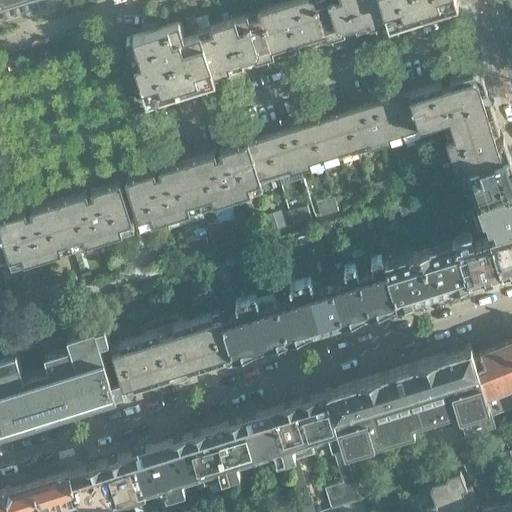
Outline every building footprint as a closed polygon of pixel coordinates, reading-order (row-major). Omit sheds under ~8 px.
[(328,37),(316,0),(286,0),(256,9),(270,55),(328,37)] [(379,0),(316,0),(328,37),(344,32),(342,27),(354,23),(356,29),(386,19),(379,0)] [(457,4),(455,0),(379,0),(386,19),(388,26),(457,4)] [(270,55),(256,9),(209,24),(211,30),(200,33),(213,73),(243,64),(242,58),(253,55),(255,60),(270,55)] [(213,73),(200,33),(199,31),(183,36),(178,20),(151,28),(126,36),(146,101),(215,80),(213,73)] [(103,45),(99,31),(86,35),(91,49),(103,45)] [(491,103),(482,74),(472,69),(407,89),(420,129),(423,129),(421,124),(449,116),(491,103)] [(420,129),(407,89),(327,114),(340,154),(420,129)] [(501,135),(491,103),(449,116),(454,133),(446,135),(453,158),(462,156),(465,166),(467,166),(467,167),(509,153),(503,135),(501,135)] [(340,154),(327,114),(247,139),(260,179),(340,154)] [(260,179),(247,139),(186,158),(201,206),(251,190),(249,183),(260,179)] [(511,189),(511,161),(511,160),(509,153),(467,167),(462,169),(473,202),(511,189)] [(201,206),(186,158),(124,177),(137,218),(150,214),(152,221),(201,206)] [(418,184),(414,170),(396,176),(400,190),(418,184)] [(392,193),(387,178),(369,184),(374,198),(392,193)] [(132,219),(119,179),(57,198),(72,246),(122,230),(120,223),(132,219)] [(511,226),(511,189),(473,202),(479,219),(485,217),(488,226),(494,224),(496,231),(511,226)] [(338,209),(334,195),(316,201),(320,215),(338,209)] [(419,228),(410,197),(397,201),(407,232),(419,228)] [(72,246),(57,198),(0,215),(0,230),(9,258),(21,254),(23,261),(72,246)] [(311,218),(307,204),(289,209),(293,223),(311,218)] [(511,226),(496,231),(489,233),(501,271),(511,267),(511,226)] [(0,260),(9,258),(0,230),(0,260)] [(501,271),(489,233),(473,238),(471,230),(454,235),(455,238),(468,281),(501,271)] [(468,281),(455,238),(419,249),(432,292),(454,285),(458,287),(464,285),(466,281),(468,281)] [(432,292),(419,249),(383,260),(396,303),(432,292)] [(396,303),(383,260),(381,253),(371,256),(372,258),(370,258),(371,264),(373,263),(375,268),(357,273),(369,311),(396,303)] [(308,270),(303,254),(292,257),(297,273),(308,270)] [(369,311),(357,273),(353,261),(344,264),(344,266),(343,267),(345,272),(346,272),(348,276),(330,282),(342,320),(369,311)] [(342,320),(330,282),(312,287),(311,283),(313,283),(311,277),(309,277),(308,275),(299,278),(314,328),(342,320)] [(314,328),(299,278),(289,281),(290,283),(288,284),(290,290),(292,289),(293,293),(275,299),(287,337),(314,328)] [(287,337),(275,299),(257,304),(256,300),(258,300),(256,294),(254,294),(253,293),(244,296),(259,345),(287,337)] [(259,345),(244,296),(234,299),(235,300),(233,301),(235,307),(237,306),(238,310),(220,316),(232,354),(259,345)] [(232,354),(220,316),(218,308),(109,342),(120,375),(124,388),(170,373),(169,368),(172,367),(173,367),(178,367),(182,369),(186,367),(187,368),(232,354)] [(88,402),(115,393),(115,391),(124,388),(120,375),(111,378),(99,341),(108,338),(104,323),(100,324),(94,326),(94,324),(67,332),(70,343),(44,351),(48,364),(23,372),(12,339),(0,342),(0,426),(9,424),(9,427),(37,418),(37,417),(75,405),(86,402),(88,402)] [(511,336),(472,351),(492,415),(494,414),(511,407),(511,336)] [(428,398),(433,413),(456,406),(464,431),(497,421),(494,414),(492,415),(472,351),(470,343),(466,344),(466,345),(330,387),(325,388),(344,449),(414,427),(408,409),(421,405),(420,401),(428,398)] [(358,495),(344,449),(325,388),(297,397),(308,431),(326,425),(343,481),(325,486),(331,503),(339,501),(358,495)] [(308,431),(297,397),(270,405),(285,456),(295,453),(290,437),(308,431)] [(285,456),(270,405),(242,414),(252,448),(271,443),(276,459),(285,456)] [(252,448),(242,414),(214,423),(230,473),(239,470),(234,454),(252,448)] [(230,473),(214,423),(185,432),(196,466),(215,460),(220,476),(230,473)] [(196,466),(185,432),(156,441),(172,491),(181,488),(176,472),(196,466)] [(172,491),(156,441),(127,450),(138,484),(157,478),(162,494),(172,491)] [(511,457),(509,449),(508,447),(485,454),(490,465),(511,457)] [(138,484),(127,450),(98,459),(110,496),(129,495),(140,492),(138,484)] [(490,465),(485,454),(462,462),(466,472),(490,465)] [(110,496),(98,459),(69,468),(78,498),(110,496)] [(78,498),(69,468),(36,478),(45,508),(78,498)] [(45,508),(36,478),(13,486),(9,484),(0,486),(0,489),(3,489),(9,509),(26,504),(27,508),(35,511),(45,508)] [(477,511),(482,510),(470,481),(407,507),(408,511),(477,511)] [(401,494),(396,483),(368,492),(373,504),(401,494)] [(0,511),(9,509),(3,489),(0,489),(0,511)] [(368,492),(358,495),(339,501),(343,511),(345,511),(373,504),(368,492)] [(343,511),(339,501),(331,503),(310,510),(311,511),(343,511)]
